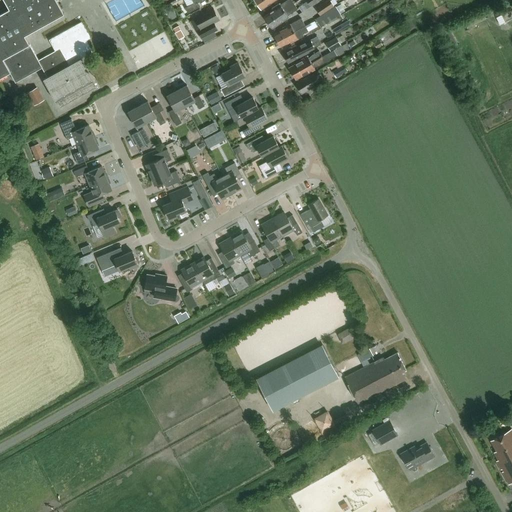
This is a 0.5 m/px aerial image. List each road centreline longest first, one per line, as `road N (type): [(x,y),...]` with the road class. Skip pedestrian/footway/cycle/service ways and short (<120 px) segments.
road 1 (residential): [(246,28),(110,100),(105,114),(157,237),(175,245),(318,167)]
road 2 (unclassified): [(0,449),(353,250)]
road 3 (unclassified): [(505,511),(376,270),(353,250)]
road 4 (residential): [(318,167),(246,28)]
